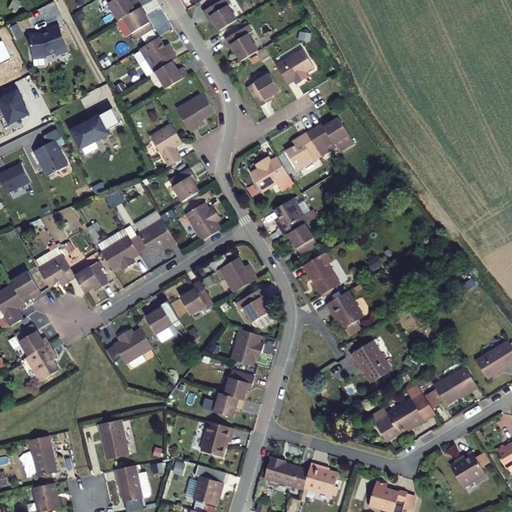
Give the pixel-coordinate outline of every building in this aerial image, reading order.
[(107,0),(117,16),(139,3),(137,0),(107,0)] [(211,10),(215,16),(221,25),(237,15),(228,0),(212,0),(203,5),(207,12),(211,10)] [(135,33),(152,23),(139,3),(117,16),(116,17),(125,32),(132,28),(135,33)] [(211,10),(207,12),(211,19),(215,16),(211,10)] [(252,26),(248,19),(226,33),(229,39),(233,37),(237,45),(243,55),(259,46),(249,28),(252,26)] [(41,33),(29,34),(30,45),(34,45),(33,59),(47,57),(55,54),(57,57),(69,51),(59,24),(41,33)] [(139,45),(153,68),(154,67),(172,57),(176,54),(167,38),(162,40),(158,33),(139,45)] [(287,81),(293,77),(300,73),(302,77),(309,73),(307,69),(314,64),(303,45),(275,62),(287,81)] [(172,57),(154,67),(165,85),(187,72),(181,62),(177,65),(172,57)] [(259,103),(268,98),(265,93),(271,90),(278,86),(268,69),(246,82),(259,103)] [(22,95),(19,87),(0,96),(0,104),(9,121),(29,111),(21,95),(22,95)] [(202,88),(175,105),(189,128),(204,119),(201,115),(214,107),(202,88)] [(92,115),(73,126),(82,144),(111,128),(109,124),(121,118),(113,103),(92,114),(92,115)] [(339,115),(330,121),(323,125),(321,122),(307,130),(321,153),(335,145),(338,149),(354,140),(339,115)] [(169,118),(149,130),(167,160),(179,152),(173,142),(181,137),(169,118)] [(44,132),(48,140),(35,147),(41,159),(42,158),(49,172),(69,161),(55,137),(63,133),(58,124),(44,132)] [(286,148),(297,167),(321,153),(307,130),(294,138),(297,142),(286,148)] [(257,165),(250,169),(261,189),(280,178),(284,186),(292,181),(277,153),(270,158),(267,154),(259,158),(262,162),(257,165)] [(32,179),(22,160),(0,171),(0,173),(9,191),(32,179)] [(180,199),(198,188),(192,178),(188,172),(192,169),(188,163),(166,176),(180,199)] [(280,217),(275,220),(283,233),(288,231),(304,221),(307,219),(293,194),(273,206),(280,217)] [(207,206),(204,200),(184,212),(200,238),(220,226),(216,220),(221,217),(212,203),(207,206)] [(163,219),(139,233),(150,252),(159,247),(161,251),(177,242),(163,219)] [(305,261),(322,251),(304,221),(288,231),(305,261)] [(93,224),(88,227),(93,236),(98,233),(95,229),(93,224)] [(124,269),(137,262),(135,258),(141,255),(125,229),(101,243),(105,250),(102,251),(114,271),(122,266),(124,269)] [(97,242),(102,239),(98,233),(93,236),(97,242)] [(59,281),(62,286),(77,276),(76,275),(62,253),(39,267),(51,286),(59,281)] [(319,292),(329,286),(337,281),(329,269),(335,265),(330,255),(306,270),(310,277),(311,277),(319,292)] [(372,258),(366,262),(371,270),(377,266),(372,258)] [(232,295),(255,281),(246,265),(242,268),(237,260),(218,271),(232,295)] [(76,275),(77,276),(88,296),(97,290),(94,286),(107,278),(97,262),(76,275)] [(29,270),(12,280),(14,283),(22,297),(30,292),(33,297),(42,291),(29,270)] [(14,283),(0,290),(0,306),(11,325),(24,317),(15,302),(22,297),(14,283)] [(198,283),(191,287),(193,290),(187,294),(179,299),(189,316),(204,307),(205,309),(212,305),(198,283)] [(331,289),(329,286),(319,292),(321,295),(331,289)] [(238,311),(240,310),(250,325),(267,315),(262,306),(258,299),(262,297),(258,290),(234,305),(238,311)] [(336,318),(337,317),(345,331),(357,324),(366,319),(350,293),(329,306),(336,318)] [(266,303),(262,297),(258,299),(262,306),(266,303)] [(171,330),(179,325),(165,302),(158,307),(161,311),(153,315),(145,321),(159,344),(174,335),(171,330)] [(161,311),(158,307),(151,311),(153,315),(161,311)] [(33,323),(16,333),(29,354),(46,345),(42,338),(33,323)] [(357,324),(346,331),(350,336),(361,330),(357,324)] [(137,357),(150,349),(138,329),(131,333),(128,330),(115,338),(117,342),(110,346),(123,366),(123,365),(126,370),(129,370),(141,363),(137,357)] [(239,332),(230,361),(249,368),(252,360),(254,352),(260,354),(262,347),(256,345),(259,338),(239,332)] [(511,344),(510,341),(478,361),(490,380),(511,366),(511,344)] [(29,354),(27,356),(41,380),(60,368),(54,360),(58,358),(49,342),(46,345),(29,354)] [(373,385),(393,373),(375,343),(353,356),(362,371),(364,370),(373,385)] [(438,389),(446,403),(448,406),(473,391),(474,393),(481,388),(468,368),(437,387),(438,389)] [(254,383),(231,376),(225,400),(242,405),(244,396),(246,388),(252,390),(254,383)] [(412,427),(418,423),(419,425),(438,414),(436,409),(427,396),(420,383),(409,390),(413,397),(390,412),(387,407),(374,416),(389,440),(412,427)] [(446,403),(438,389),(427,396),(436,409),(446,403)] [(219,398),(213,419),(232,424),(235,414),(239,415),(242,405),(225,400),(219,398)] [(96,434),(97,433),(104,460),(126,455),(118,420),(94,426),(96,434)] [(209,427),(200,457),(222,463),(227,448),(230,449),(234,434),(209,427)] [(48,436),(29,441),(37,478),(57,474),(48,436)] [(505,446),(497,450),(508,469),(511,466),(511,445),(507,448),(505,446)] [(458,464),(453,468),(464,487),(487,473),(485,470),(478,459),(474,452),(465,458),(466,460),(458,464)] [(494,465),(487,453),(478,459),(485,470),(494,465)] [(278,463),(279,461),(269,458),(262,479),(302,491),(303,489),(308,472),(283,464),(278,463)] [(184,475),(187,463),(176,461),(174,473),(184,475)] [(341,476),(331,473),(326,471),(327,469),(310,464),(308,472),(303,489),(334,498),(341,476)] [(127,503),(139,501),(149,499),(150,496),(147,479),(139,481),(137,474),(135,467),(115,471),(123,504),(127,503)] [(146,472),(137,474),(139,481),(147,479),(146,472)] [(200,476),(193,499),(215,505),(216,499),(219,490),(221,491),(224,482),(200,476)] [(398,494),(385,491),(387,487),(375,484),(368,509),(378,511),(401,511),(406,496),(406,495),(398,492),(398,494)] [(47,511),(58,510),(53,485),(31,489),(36,511),(47,511)] [(410,511),(414,498),(406,496),(401,511),(410,511)] [(261,511),(265,511),(268,504),(259,501),(256,510),(261,511)] [(298,511),(301,505),(292,502),(289,511),(298,511)]
